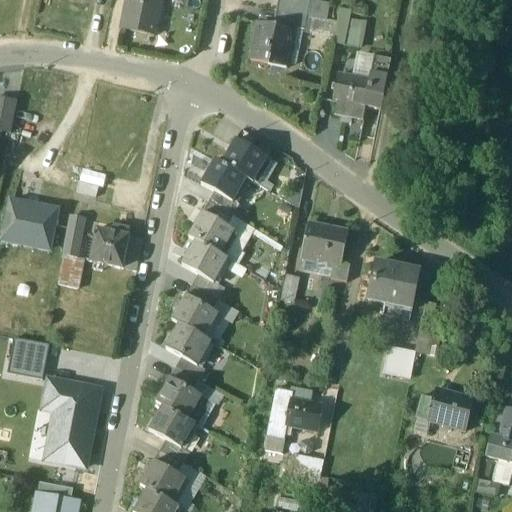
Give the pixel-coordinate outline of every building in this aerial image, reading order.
[(161,0),(125,0),(120,30),(154,37),(161,0)] [(329,5),(302,0),(299,0),(299,1),(294,0),(278,0),(276,12),(282,14),(306,18),(326,22),(329,5)] [(351,19),(352,11),(340,9),(333,43),(362,49),(367,22),(351,19)] [(306,18),(282,14),(279,25),(295,28),(295,30),(303,32),(306,18)] [(278,29),(257,25),(250,62),(269,66),(269,62),(288,66),(295,30),(295,28),(279,25),(278,29)] [(368,83),(337,77),(332,103),(337,104),(334,117),(341,119),(340,124),(346,125),(347,120),(362,123),(365,109),(380,112),(390,61),(373,58),(368,83)] [(16,105),(0,102),(0,132),(10,134),(16,105)] [(266,160),(235,142),(221,166),(246,180),(253,184),(266,160)] [(221,166),(214,162),(200,186),(214,194),(232,204),(232,203),(246,180),(221,166)] [(290,182),(289,185),(285,184),(279,199),(298,210),(303,185),(290,182)] [(232,204),(214,194),(208,205),(232,218),(239,207),(232,203),(232,204)] [(57,212),(9,202),(0,242),(20,247),(22,238),(50,244),(57,212)] [(232,218),(208,205),(202,215),(227,229),(232,218)] [(227,229),(202,215),(188,239),(195,243),(220,257),(234,233),(227,229)] [(84,221),(70,219),(59,271),(75,274),(82,235),(81,235),(84,221)] [(333,232),(308,226),(300,261),(317,265),(318,262),(333,266),(340,267),(341,266),(347,236),(333,233),(333,232)] [(128,237),(96,231),(90,263),(122,269),(128,237)] [(141,240),(128,237),(122,269),(135,272),(141,240)] [(220,257),(195,243),(181,268),(197,277),(213,286),(213,284),(227,261),(220,257)] [(340,267),(333,266),(330,282),(346,285),(350,268),(341,266),(340,267)] [(419,275),(375,266),(367,303),(385,307),(385,305),(411,310),(419,275)] [(75,274),(59,271),(56,286),(76,290),(80,275),(75,274)] [(294,304),(299,279),(286,276),(280,301),(294,304)] [(213,286),(197,277),(192,287),(217,302),(224,290),(213,284),(213,286)] [(217,302),(192,287),(186,298),(212,312),(217,302)] [(334,295),(322,292),(317,314),(329,317),(334,295)] [(212,312),(186,298),(172,322),(179,326),(204,340),(218,316),(212,312)] [(436,307),(425,305),(420,328),(432,330),(436,307)] [(219,317),(232,323),(238,313),(225,306),(219,317)] [(204,340),(179,326),(165,350),(181,359),(197,368),(197,367),(210,344),(204,340)] [(441,335),(420,331),(415,356),(436,360),(441,335)] [(7,375),(42,383),(49,349),(14,342),(7,375)] [(415,356),(388,351),(384,376),(410,381),(415,356)] [(197,368),(181,359),(175,370),(198,383),(205,371),(197,367),(197,368)] [(198,383),(175,370),(169,380),(192,393),(198,383)] [(192,393),(169,380),(155,404),(162,409),(187,423),(201,398),(192,393)] [(45,463),(84,471),(100,393),(48,382),(42,413),(54,416),(45,463)] [(292,395),(276,392),(267,439),(284,443),(286,429),(285,428),(290,403),(291,403),(292,395)] [(473,403),(435,393),(433,402),(427,423),(427,424),(465,434),(473,403)] [(201,398),(187,423),(194,427),(201,430),(214,407),(215,408),(215,406),(201,398)] [(421,399),(416,420),(427,423),(433,402),(421,399)] [(291,403),(290,403),(285,428),(286,429),(317,435),(322,408),(306,405),(306,406),(291,403)] [(187,423),(162,409),(149,433),(166,442),(180,451),(181,450),(194,427),(187,423)] [(511,414),(506,413),(499,442),(490,440),(485,459),(499,463),(510,465),(510,464),(511,457),(511,414)] [(180,451),(166,442),(160,453),(182,466),(189,454),(181,450),(180,451)] [(182,466),(160,453),(154,463),(177,476),(182,466)] [(310,465),(294,462),(290,485),(305,488),(310,465)] [(177,476),(154,463),(140,488),(146,491),(171,505),(185,481),(177,476)] [(510,465),(499,463),(493,486),(508,490),(511,474),(511,464),(510,464),(510,465)] [(322,468),(310,465),(305,488),(317,491),(322,468)] [(39,484),(37,497),(71,503),(74,490),(39,484)] [(171,505),(146,491),(134,511),(176,511),(178,509),(171,505)] [(76,511),(78,505),(71,503),(37,497),(33,511),(76,511)]
